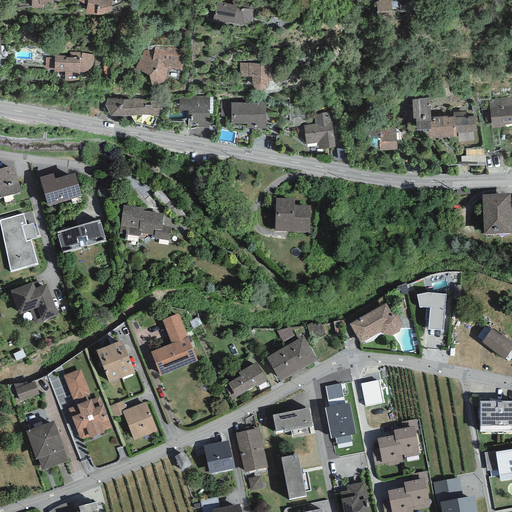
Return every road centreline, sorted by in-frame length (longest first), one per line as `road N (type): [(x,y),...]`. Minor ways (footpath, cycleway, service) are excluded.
road 1 (residential): [(511,384),(377,359),(340,363),(175,446),(0,511)]
road 2 (secondary): [(447,181),(369,176),(0,108)]
road 3 (residential): [(0,153),(106,170),(146,188)]
